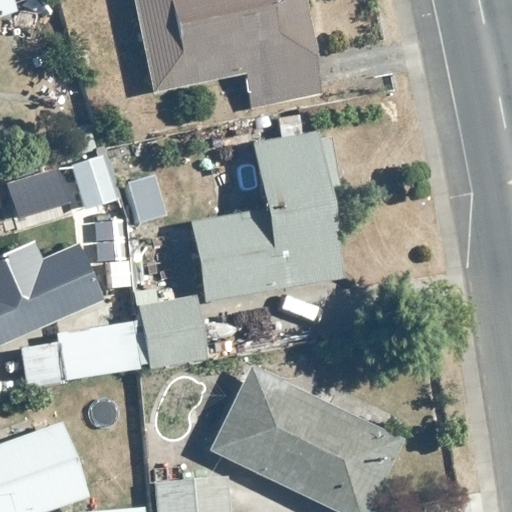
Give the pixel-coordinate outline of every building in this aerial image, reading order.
[(317,96),(298,0),(129,0),(147,94),(240,77),(245,109),(317,96)] [(113,204),(83,120),(49,132),(78,216),(113,204)] [(339,283),(318,137),(254,146),(263,213),(184,224),(195,303),(339,283)] [(0,344),(99,301),(75,244),(35,262),(27,243),(0,255),(0,344)] [(202,361),(193,296),(135,305),(144,370),(202,361)] [(137,370),(128,320),(9,342),(19,392),(137,370)] [(205,456),(241,473),(234,488),(271,506),(278,490),(325,511),(365,511),(398,442),(245,371),(205,456)] [(0,511),(42,511),(83,498),(56,422),(0,442),(0,511)] [(225,511),(224,480),(149,484),(150,511),(225,511)]
